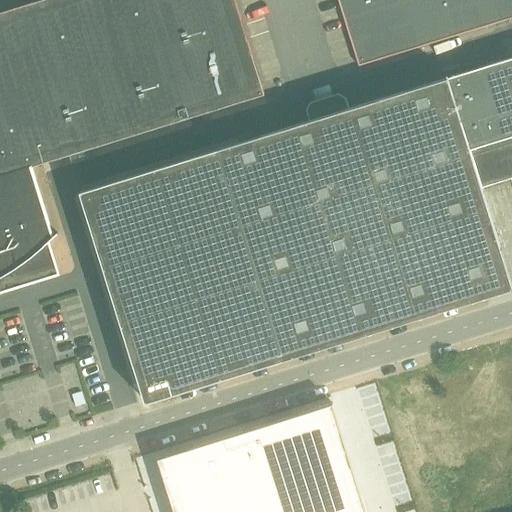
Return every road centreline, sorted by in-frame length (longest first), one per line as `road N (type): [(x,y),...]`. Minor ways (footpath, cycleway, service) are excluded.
road 1 (unclassified): [(316,91),(56,172),(132,431)]
road 2 (unclassified): [(132,431),(511,313)]
road 3 (unclassified): [(316,91),(511,34)]
road 4 (unclassified): [(0,472),(115,436)]
